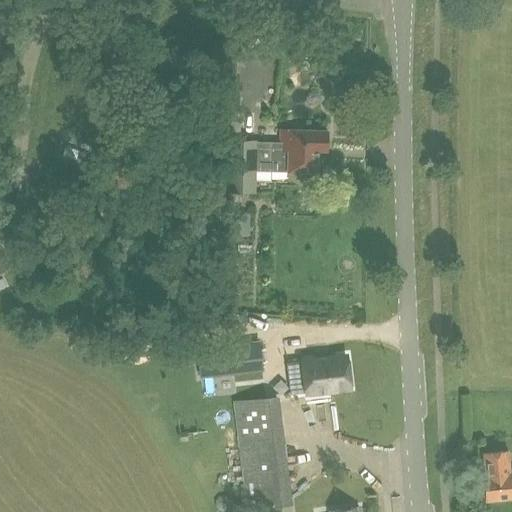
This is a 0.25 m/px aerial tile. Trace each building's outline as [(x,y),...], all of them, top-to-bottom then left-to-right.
[(20,0),(0,0),(0,41),(16,43),(20,0)] [(227,191),(227,235),(249,235),(249,213),(239,213),(238,191),(253,191),(253,171),(269,171),(270,143),(253,142),(253,139),(246,139),(238,139),(239,104),(229,104),(228,139),(227,138),(227,191)] [(270,143),(269,171),(270,171),(300,171),(299,182),(317,182),(317,150),(327,150),(327,130),(280,129),(280,143),(271,143),(270,143)] [(0,250),(0,272),(9,269),(5,261),(0,250)] [(196,347),(199,377),(262,370),(259,340),(196,347)] [(311,386),(311,390),(327,390),(327,386),(351,386),(351,355),(291,355),(291,386),(311,386)] [(278,395),(233,401),(243,483),(242,483),(239,484),(242,509),(248,508),(282,504),(291,503),(288,478),(278,395)] [(486,502),(511,499),(511,470),(510,471),(508,452),(483,454),(485,476),(483,476),(486,502)]
